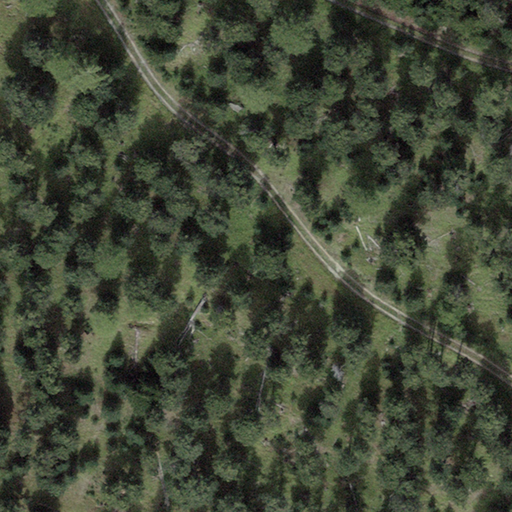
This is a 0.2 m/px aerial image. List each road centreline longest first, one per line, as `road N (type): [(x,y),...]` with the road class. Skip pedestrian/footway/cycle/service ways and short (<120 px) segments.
road 1 (track): [(511,382),(332,264),(201,130),(102,0)]
road 2 (track): [(346,0),(511,64)]
